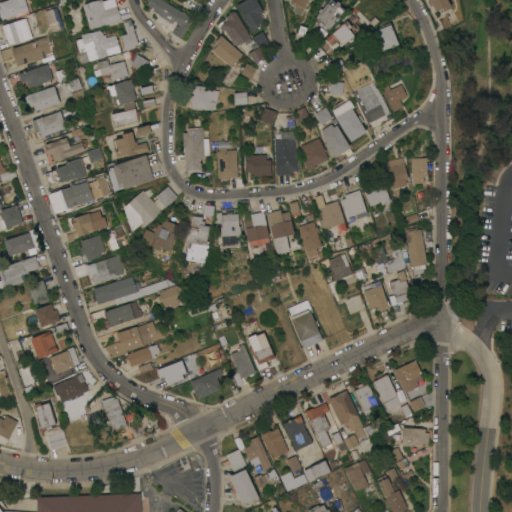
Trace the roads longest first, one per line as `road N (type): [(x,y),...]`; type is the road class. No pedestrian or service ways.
road 1 (residential): [(210,511),(211,460),(201,428),(139,396),(95,358),(0,86)]
road 2 (residential): [(0,463),(50,472),(104,469),(408,331),(441,325),(456,333)]
road 3 (residential): [(135,0),(177,60),(167,146),(174,175),(193,193),(307,190),(438,113)]
road 4 (residential): [(440,511),(438,113)]
road 5 (residential): [(456,333),(484,358),(490,381),(481,511)]
road 6 (residential): [(307,77),(298,66),(277,66),(266,90),(279,105),(293,106),(305,98),(307,77)]
road 7 (residential): [(438,113),(439,60),(410,0)]
